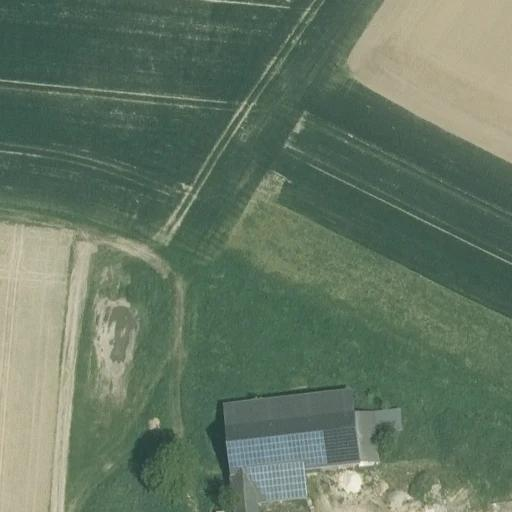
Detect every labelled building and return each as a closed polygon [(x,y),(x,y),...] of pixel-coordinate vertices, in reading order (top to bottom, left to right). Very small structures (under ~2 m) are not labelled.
[(352,396),(302,401),(304,422),(354,417),(352,396)] [(302,401),(258,406),(260,426),(304,422),(302,401)] [(258,406),(224,409),(227,430),(260,426),(258,406)] [(400,412),(372,415),(374,435),(402,432),(400,412)] [(260,426),(227,430),(232,480),(302,473),(338,469),(378,465),(374,435),(372,415),(354,417),(304,422),(260,426)] [(342,511),(382,511),(378,465),(338,469),(342,511)] [(302,473),(254,478),(257,506),(305,500),(302,473)] [(254,478),(232,480),(235,511),(257,511),(257,506),(254,478)]
